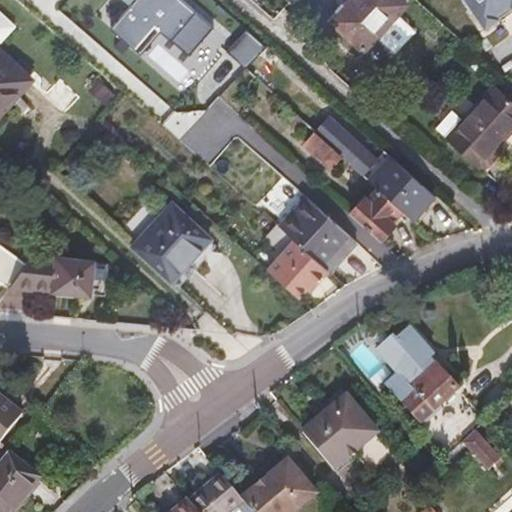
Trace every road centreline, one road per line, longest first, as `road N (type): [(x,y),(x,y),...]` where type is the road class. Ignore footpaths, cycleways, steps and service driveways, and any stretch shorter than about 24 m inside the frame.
road 1 (tertiary): [(511,245),(399,282),(204,410)]
road 2 (residential): [(204,410),(156,351),(101,337),(0,332)]
road 3 (tertiary): [(204,410),(85,511)]
